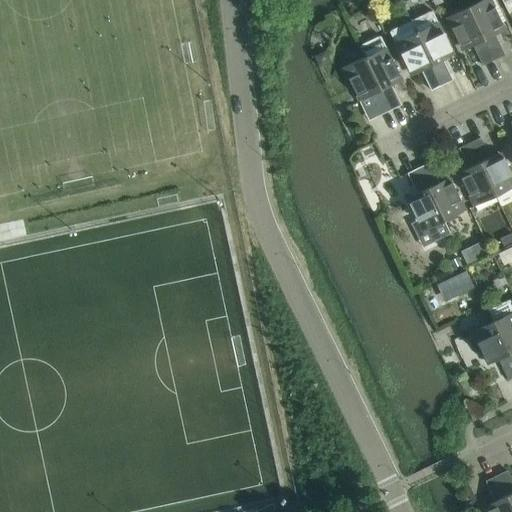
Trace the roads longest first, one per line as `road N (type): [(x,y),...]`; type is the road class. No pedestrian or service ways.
road 1 (unclassified): [(399,511),(255,201),(228,0)]
road 2 (residential): [(397,139),(511,86)]
